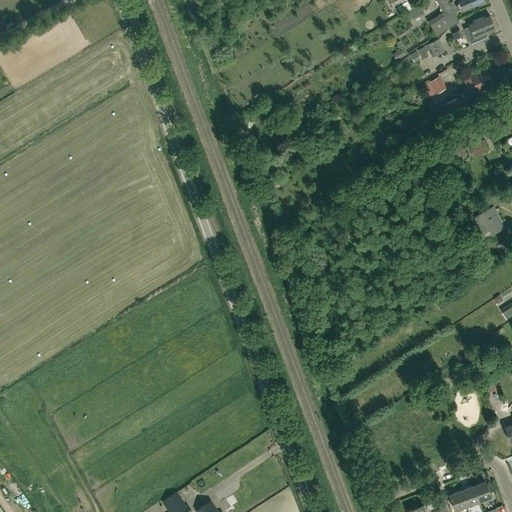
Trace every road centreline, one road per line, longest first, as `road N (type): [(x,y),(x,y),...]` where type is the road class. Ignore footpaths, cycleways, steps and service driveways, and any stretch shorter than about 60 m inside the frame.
road 1 (unclassified): [(311,511),(119,0)]
road 2 (residential): [(381,511),(388,496),(478,460),(499,467),(510,497)]
